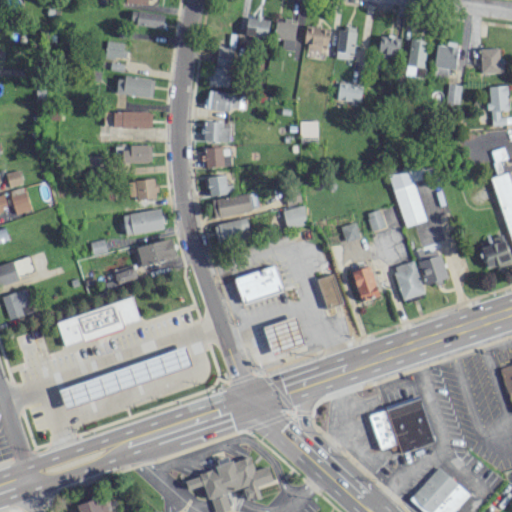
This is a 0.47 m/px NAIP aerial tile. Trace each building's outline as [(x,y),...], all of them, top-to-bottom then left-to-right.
[(164,14),(132,10),(130,24),(162,28),(164,14)] [(267,37),(269,18),(246,16),(244,35),(267,37)] [(275,19),(273,38),(282,39),(281,49),(293,50),(295,21),(275,19)] [(325,51),(326,28),(305,26),(303,50),(325,51)] [(334,57),(352,59),(355,29),(338,27),(334,57)] [(399,37),(378,36),(377,53),(399,54),(399,37)] [(427,40),(409,38),(405,75),(423,77),(427,40)] [(123,59),(125,42),(106,40),(104,57),(123,59)] [(447,76),(447,68),(454,69),(456,42),(446,41),(446,45),(435,44),(432,75),(447,76)] [(207,84),(227,86),(231,47),(217,45),(214,67),(209,67),(207,84)] [(480,73),(501,72),(500,47),(479,48),(480,73)] [(154,80),(117,74),(114,92),(151,98),(154,80)] [(360,101),(361,82),(337,82),(336,100),(360,101)] [(460,84),(447,83),(446,99),(459,100),(460,84)] [(487,86),(488,109),(490,109),(491,125),(508,124),(507,120),(511,120),(511,116),(499,117),(499,110),(507,109),(506,85),(487,86)] [(237,108),(239,93),(207,89),(204,108),(228,111),(229,107),(237,108)] [(112,126),(150,128),(151,111),(112,110),(112,126)] [(317,121),(299,120),(299,142),(316,143),(317,121)] [(228,141),(229,121),(203,121),(202,140),(228,141)] [(122,162),(151,161),(150,144),(121,145),(122,162)] [(229,155),(222,155),(222,146),(204,147),(205,166),(229,165),(229,155)] [(499,160),(506,158),(503,147),(490,150),(495,169),(500,167),(499,160)] [(22,182),(18,169),(5,173),(8,186),(22,182)] [(511,246),(489,177),(506,171),(511,188),(511,246)] [(232,184),(225,184),(225,175),(207,175),(208,194),(232,193),(232,184)] [(136,199),(157,197),(155,178),(134,180),(136,199)] [(413,181),(393,188),(406,225),(426,218),(413,181)] [(15,214),(30,209),(25,191),(9,195),(15,214)] [(255,194),(211,196),(212,214),(256,211),(255,194)] [(306,223),(302,205),(281,209),(285,228),(306,223)] [(163,227),(159,206),(121,216),(126,236),(163,227)] [(365,213),(370,230),(385,226),(379,208),(365,213)] [(217,244),(249,237),(245,217),(213,224),(217,244)] [(355,221),(340,226),(345,241),(359,236),(355,221)] [(0,242),(8,241),(5,227),(0,228),(0,242)] [(511,264),(501,234),(487,238),(489,244),(479,247),(485,267),(496,264),(497,268),(511,264)] [(175,256),(170,237),(135,247),(140,265),(175,256)] [(106,251),(103,238),(89,241),(92,254),(106,251)] [(418,260),(423,284),(446,280),(440,251),(423,254),(424,259),(418,260)] [(423,292),(413,260),(391,267),(402,299),(423,292)] [(0,264),(0,284),(18,279),(12,261),(0,264)] [(138,279),(132,263),(112,270),(115,278),(103,282),(106,290),(138,279)] [(274,263),(283,289),(239,304),(230,278),(274,263)] [(378,295),(369,265),(350,271),(360,301),(378,295)] [(328,272),(313,277),(324,306),(338,301),(328,272)] [(0,296),(8,319),(32,311),(24,288),(0,296)] [(129,294),(138,320),(60,347),(51,321),(129,294)] [(304,344),(295,316),(262,326),(271,355),(304,344)] [(191,368),(186,349),(57,386),(63,406),(191,368)] [(511,406),(498,369),(511,364),(511,406)] [(386,409),(401,452),(434,441),(419,397),(386,409)] [(394,444),(382,409),(365,414),(378,450),(394,444)] [(205,484),(212,511),(220,511),(229,509),(225,492),(242,487),(245,501),(260,497),(256,485),(272,481),(267,466),(254,469),(250,456),(229,462),(228,456),(214,459),(217,469),(184,478),(187,489),(205,484)] [(438,466),(409,498),(424,511),(451,511),(468,494),(438,466)] [(511,485),(508,482),(500,491),(509,499),(511,495),(511,485)] [(106,511),(107,511),(102,495),(74,505),(76,511),(106,511)]
